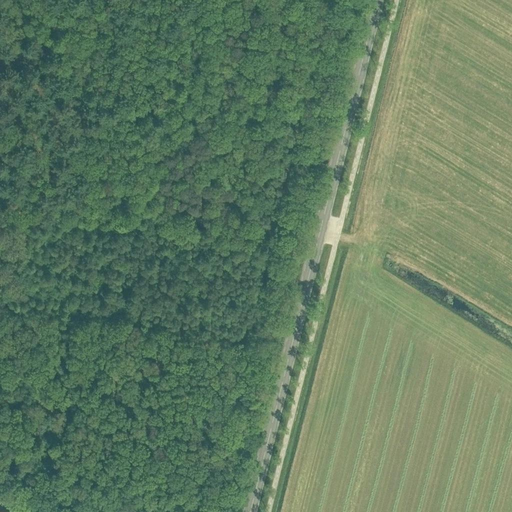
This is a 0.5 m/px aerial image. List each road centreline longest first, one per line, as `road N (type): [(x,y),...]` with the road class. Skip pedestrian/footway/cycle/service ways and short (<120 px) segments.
road 1 (primary): [(248,511),(376,0)]
road 2 (track): [(351,0),(225,511)]
